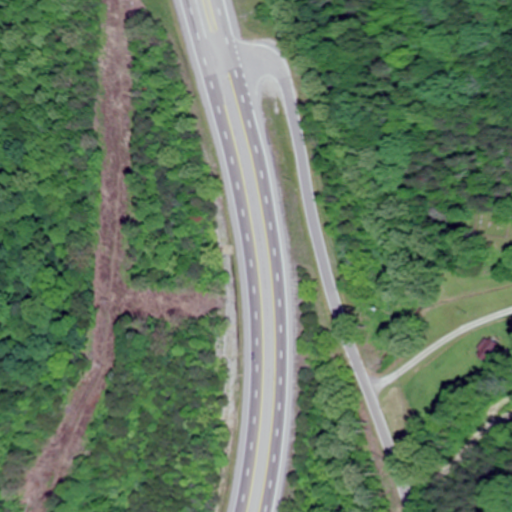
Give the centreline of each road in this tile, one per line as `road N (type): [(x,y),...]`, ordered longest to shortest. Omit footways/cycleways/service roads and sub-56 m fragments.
road 1 (tertiary): [(207,72),(275,65),(294,85),(329,265),(416,511)]
road 2 (trunk): [(189,0),(237,199),(252,308),(250,416),(235,511)]
road 3 (trunk): [(273,511),(289,394),(286,286),(258,125),(225,0)]
road 4 (residential): [(374,393),(466,331),(511,313)]
